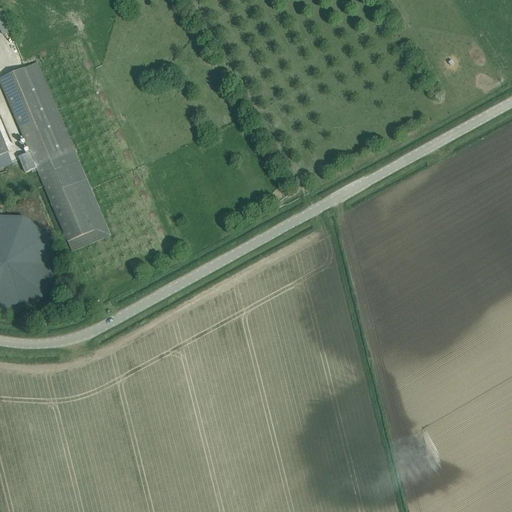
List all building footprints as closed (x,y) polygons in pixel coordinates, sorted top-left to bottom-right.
[(2,6),(0,7),(0,29),(2,34),(10,31),(11,31),(10,27),(2,6)] [(11,42),(21,40),(20,31),(9,33),(11,42)] [(111,236),(75,152),(37,63),(0,78),(0,83),(29,153),(18,158),(25,173),(36,168),(72,253),(111,236)] [(0,155),(9,152),(0,132),(0,155)] [(50,235),(47,227),(36,224),(27,225),(21,210),(15,212),(2,213),(0,213),(0,301),(2,302),(23,307),(55,294),(60,272),(59,270),(59,260),(50,236),(50,235)]
